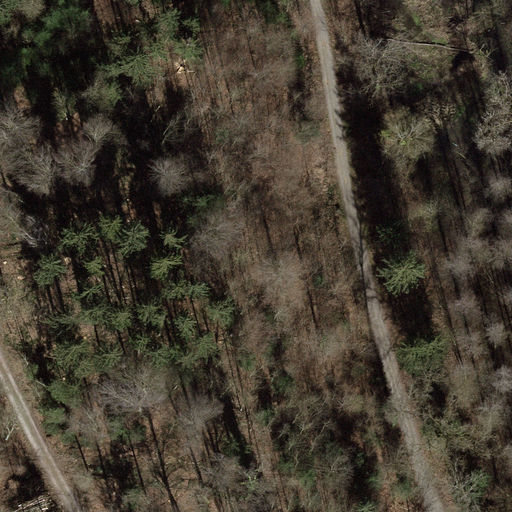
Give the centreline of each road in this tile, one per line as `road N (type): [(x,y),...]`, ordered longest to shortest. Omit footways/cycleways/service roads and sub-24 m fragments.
road 1 (track): [(311,0),(364,271),(433,511)]
road 2 (track): [(72,511),(0,378)]
